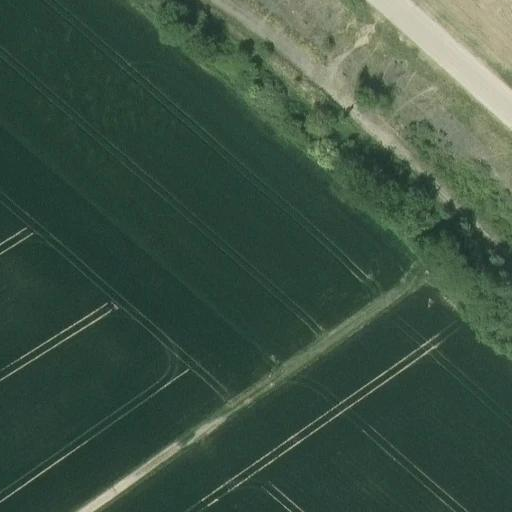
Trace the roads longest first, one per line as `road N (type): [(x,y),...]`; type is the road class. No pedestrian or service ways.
road 1 (track): [(182,0),(511,294)]
road 2 (track): [(428,275),(91,511)]
road 3 (track): [(511,114),(383,0)]
